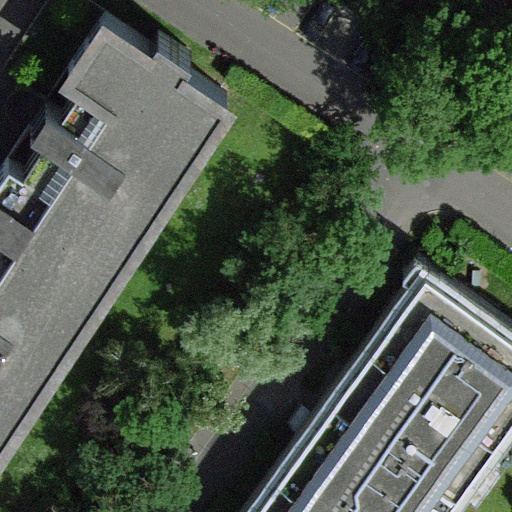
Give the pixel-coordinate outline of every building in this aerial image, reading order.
[(0,0),(0,13),(8,0),(0,0)] [(11,154),(0,171),(0,222),(100,287),(229,91),(109,10),(71,64),(90,76),(116,94),(54,184),(29,166),(11,154)] [(49,137),(29,166),(54,184),(116,94),(90,76),(66,111),(50,100),(33,125),(49,137)] [(0,436),(100,287),(0,222),(0,261),(2,263),(0,266),(0,436)] [(425,263),(321,415),(444,505),(511,412),(511,324),(451,281),(425,263)] [(439,511),(444,505),(321,415),(250,511),(249,511),(439,511)]
